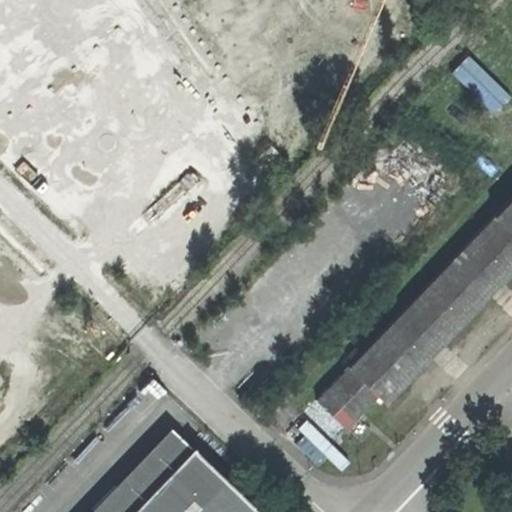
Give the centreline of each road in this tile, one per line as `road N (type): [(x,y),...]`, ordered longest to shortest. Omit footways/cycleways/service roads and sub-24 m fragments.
road 1 (unclassified): [(323,511),(135,332)]
road 2 (unclassified): [(373,506),(511,360)]
